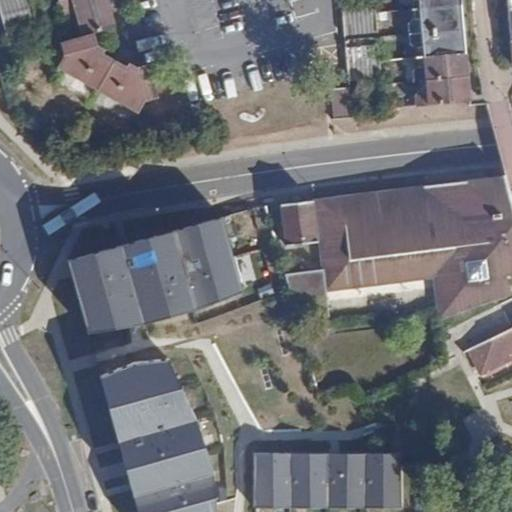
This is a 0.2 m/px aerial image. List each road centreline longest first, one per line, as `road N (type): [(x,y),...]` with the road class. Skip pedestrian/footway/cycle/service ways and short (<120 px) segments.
road 1 (secondary): [(89,203),(511,142)]
road 2 (residential): [(51,441),(10,344),(9,280)]
